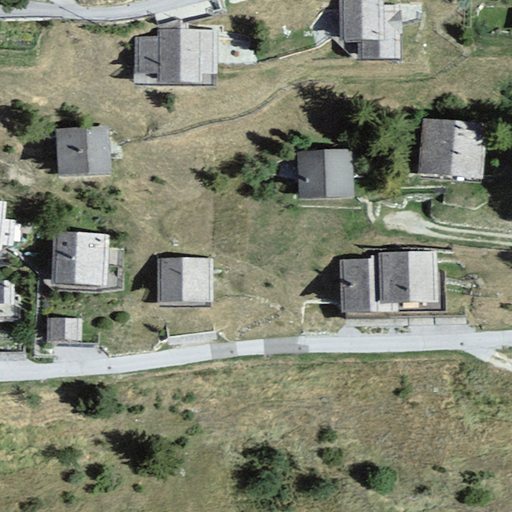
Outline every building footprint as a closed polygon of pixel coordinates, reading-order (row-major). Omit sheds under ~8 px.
[(377,4),(348,0),(312,0),(307,39),(331,42),(329,58),(368,64),(377,4)] [(197,33),(126,23),(118,80),(189,90),(197,33)] [(466,126),(400,117),(392,173),(459,182),(466,126)] [(82,132),(30,128),(26,173),(78,178),(82,132)] [(330,156),(270,149),(265,194),(324,200),(330,156)] [(89,241),(30,229),(20,278),(79,290),(89,241)] [(187,260),(135,254),(129,300),(181,306),(187,260)] [(422,261),(314,255),(311,311),(420,316),(422,261)] [(57,322),(25,317),(20,341),(53,347),(57,322)]
